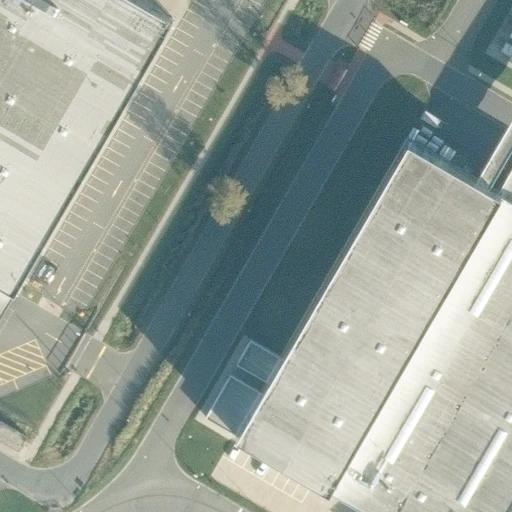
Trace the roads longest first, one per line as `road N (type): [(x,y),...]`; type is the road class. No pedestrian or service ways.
road 1 (residential): [(0,466),(41,484),(75,475),(90,459),(343,19)]
road 2 (residential): [(388,50),(154,450),(159,492)]
road 3 (residential): [(388,50),(511,121)]
